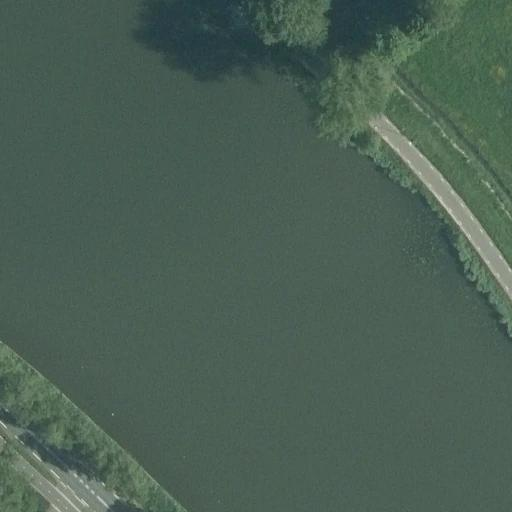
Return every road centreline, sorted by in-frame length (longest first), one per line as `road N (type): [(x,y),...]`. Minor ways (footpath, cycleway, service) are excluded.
road 1 (unclassified): [(244,0),(437,184),(511,288)]
road 2 (primary): [(0,407),(108,511)]
